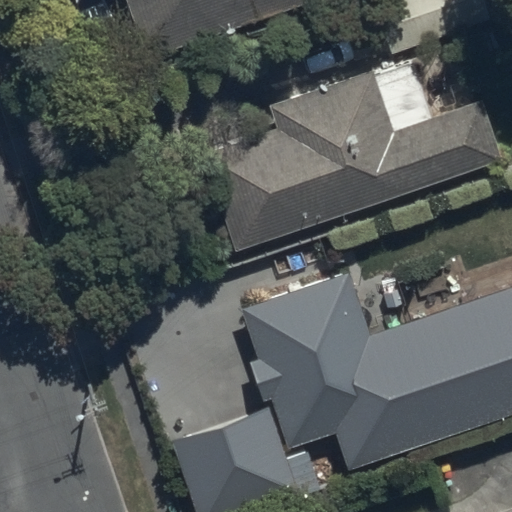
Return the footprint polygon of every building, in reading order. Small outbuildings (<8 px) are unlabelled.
[(289,0),(131,0),(148,49),(289,0)] [(488,13),(484,0),(372,0),(388,46),(488,13)] [(371,61),(252,101),(257,114),(197,134),(234,242),(500,151),(479,91),(431,108),(412,54),(373,68),(371,61)] [(511,166),(463,184),(492,267),(511,259),(511,166)] [(351,264),(241,298),(286,443),(339,427),(349,460),(511,409),(511,281),(370,325),(351,264)] [(202,511),(237,511),(300,491),(271,403),(177,434),(202,511)]
